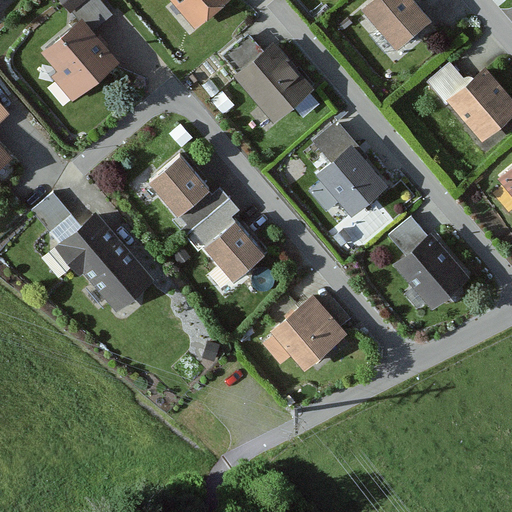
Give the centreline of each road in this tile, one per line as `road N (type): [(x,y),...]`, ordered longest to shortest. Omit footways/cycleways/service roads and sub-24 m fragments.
road 1 (residential): [(65,177),(149,107),(184,105),(409,363)]
road 2 (residential): [(272,0),(511,280)]
road 3 (residential): [(208,511),(213,485),(243,452),(409,363)]
